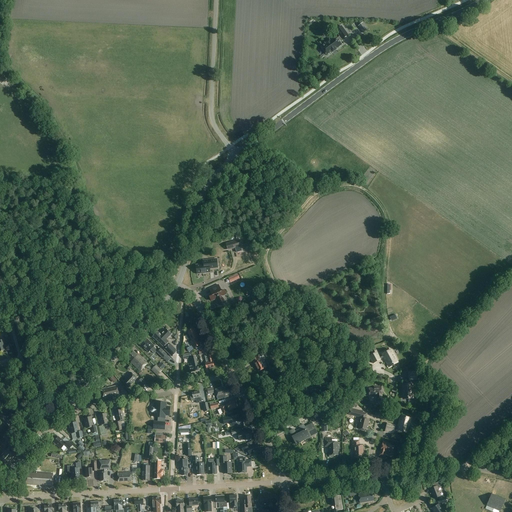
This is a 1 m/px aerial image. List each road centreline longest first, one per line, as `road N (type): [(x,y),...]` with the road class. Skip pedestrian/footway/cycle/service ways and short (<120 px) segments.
road 1 (track): [(424,361),(389,326),(381,283),(384,215),(357,185),(312,193),(265,254),(273,281)]
road 2 (tertiary): [(236,156),(379,50),(482,0)]
road 3 (unclassified): [(0,483),(17,498),(169,490)]
road 4 (unclassified): [(236,156),(211,111),(216,0)]
road 5 (tertiary): [(69,403),(177,284)]
road 6 (tertiary): [(177,284),(197,206),(236,156)]
road 7 (unclassified): [(511,476),(457,468),(382,474)]
road 8 (track): [(424,361),(511,267)]
road 9 (unclassified): [(285,481),(233,373)]
